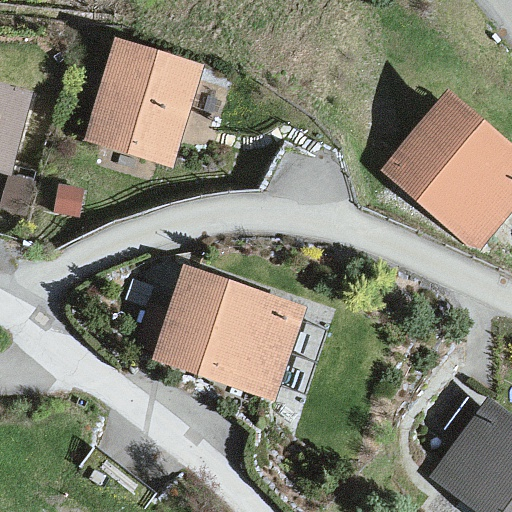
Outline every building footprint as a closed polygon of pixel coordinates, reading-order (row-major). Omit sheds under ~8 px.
[(199,77),(117,52),(88,143),(170,168),(199,77)] [(26,101),(0,95),(0,172),(9,175),(26,101)] [(511,212),(511,163),(447,107),(388,175),(477,253),(511,212)] [(299,321),(185,279),(154,362),(269,404),(299,321)] [(511,511),(511,428),(489,411),(437,479),(480,511),(511,511)]
